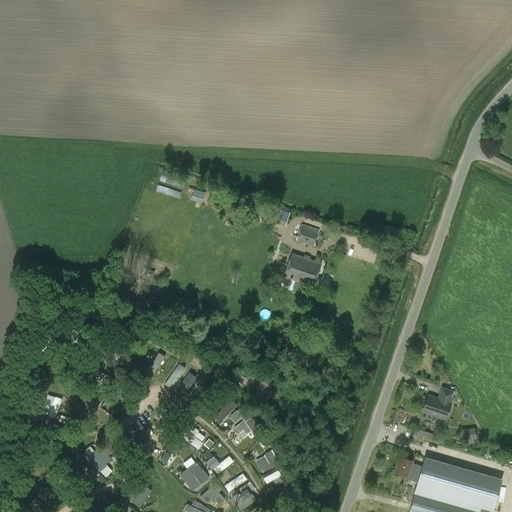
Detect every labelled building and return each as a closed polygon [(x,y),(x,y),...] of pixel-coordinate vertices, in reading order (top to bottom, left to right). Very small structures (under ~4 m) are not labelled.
[(161,174),(156,191),(179,198),(185,182),(161,174)] [(194,188),(190,199),(202,203),(205,191),(194,188)] [(285,227),(290,213),(270,206),(265,220),(285,227)] [(314,247),(319,230),(302,224),(296,240),(314,247)] [(313,286),(321,264),(291,253),(284,276),(313,286)] [(174,391),(181,380),(189,384),(193,378),(195,379),(198,375),(164,354),(150,376),(174,391)] [(453,392),(442,388),(438,399),(428,395),(422,411),(445,419),(451,403),(449,403),(453,392)] [(42,412),(55,417),(62,398),(48,394),(42,412)] [(215,414),(221,421),(238,405),(231,398),(215,414)] [(244,420),(251,416),(248,411),(241,415),(244,420)] [(251,416),(234,427),(241,437),(258,425),(251,416)] [(186,427),(198,439),(202,434),(190,423),(186,427)] [(434,441),(436,435),(416,428),(414,435),(422,438),(423,437),(434,441)] [(199,448),(204,441),(184,429),(179,436),(199,448)] [(209,448),(214,443),(209,438),(204,443),(209,448)] [(93,442),(84,451),(107,475),(116,466),(93,442)] [(166,462),(171,454),(164,450),(159,459),(166,462)] [(202,457),(216,475),(234,461),(229,455),(219,462),(210,451),(202,457)] [(265,455),(255,459),(260,470),(270,467),(265,455)] [(182,463),(186,467),(178,473),(192,490),(208,477),(192,456),(182,463)] [(422,466),(411,462),(412,461),(399,456),(394,471),(405,475),(404,478),(417,482),(408,511),(480,511),(488,485),(422,466)] [(511,462),(510,467),(496,463),(495,467),(511,470),(511,462)] [(277,470),(264,477),(266,482),(279,476),(277,470)] [(243,472),(224,485),(229,492),(247,479),(243,472)] [(212,497),(217,503),(224,496),(218,491),(221,488),(213,480),(199,494),(207,502),(212,497)] [(126,496),(138,506),(152,491),(140,481),(126,496)] [(251,492),(241,499),(246,506),(256,499),(251,492)] [(28,508),(33,511),(49,511),(51,509),(36,498),(28,508)] [(189,511),(207,511),(210,507),(193,500),(191,505),(186,503),(183,509),(189,511)] [(117,511),(133,511),(124,502),(116,511),(117,511)]
